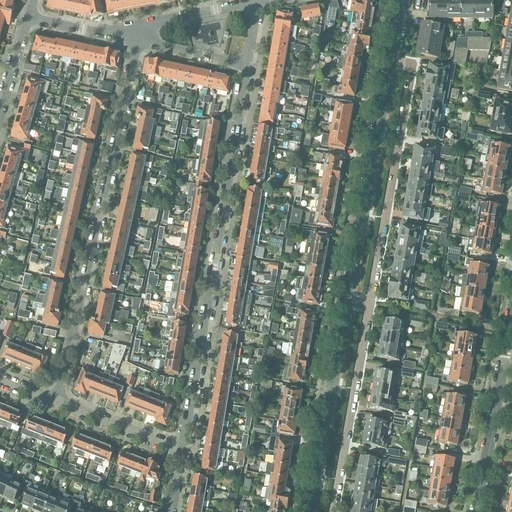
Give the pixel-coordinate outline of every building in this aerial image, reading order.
[(0,0),(0,10),(13,14),(16,4),(15,4),(15,5),(12,4),(0,0)] [(49,0),(48,7),(61,10),(62,0),(49,0)] [(62,0),(61,10),(76,13),(78,0),(62,0)] [(79,0),(78,0),(76,13),(90,16),(89,2),(79,0)] [(98,0),(89,2),(90,16),(90,17),(103,15),(99,0),(98,0)] [(117,0),(105,0),(108,14),(120,12),(117,0)] [(117,0),(120,12),(131,9),(129,0),(117,0)] [(140,0),(129,0),(131,9),(142,7),(140,0)] [(330,0),(328,11),(337,10),(339,11),(336,0),(330,0)] [(352,0),(351,13),(352,13),(373,17),(376,2),(363,0),(352,0)] [(418,47),(417,55),(438,59),(444,28),(446,28),(447,27),(448,24),(448,20),(448,0),(429,0),(430,12),(428,12),(425,24),(422,24),(421,31),(421,32),(423,33),(420,46),(418,46),(418,47)] [(448,0),(448,20),(493,20),(493,0),(448,0)] [(319,7),(301,10),(303,20),(321,17),(320,13),(319,7)] [(277,16),(276,23),(291,26),(292,19),(292,18),(293,10),(287,9),(287,13),(278,12),(278,16),(277,16)] [(0,10),(0,22),(3,23),(9,25),(8,25),(9,26),(13,14),(0,10)] [(328,11),(327,20),(334,21),(337,10),(328,11)] [(352,13),(350,24),(370,28),(370,27),(371,28),(373,17),(352,13)] [(275,31),(274,35),(289,37),(292,38),(293,33),(290,33),(291,26),(276,23),(275,31)] [(350,24),(348,36),(351,37),(370,40),(372,31),(370,31),(370,28),(350,24)] [(511,27),(509,27),(503,58),(511,59),(511,27)] [(457,38),(455,49),(467,51),(468,38),(473,38),(478,38),(482,38),(482,33),(465,32),(465,38),(457,38)] [(274,35),(272,46),(287,49),(294,50),(295,44),(288,43),(289,37),(274,35)] [(33,52),(32,56),(42,58),(43,54),(44,54),(47,38),(36,36),(34,47),(33,51),(33,52)] [(348,36),(346,47),(363,50),(368,51),(370,40),(351,37),(348,36)] [(47,38),(44,54),(52,55),(53,56),(56,41),(56,40),(47,38)] [(52,55),(51,60),(58,61),(59,57),(63,58),(66,43),(56,41),(53,56),(52,55)] [(448,45),(445,59),(452,60),(455,42),(448,41),(448,45)] [(63,58),(62,63),(69,64),(72,65),(76,45),(66,43),(63,58)] [(76,45),(72,65),(75,65),(76,60),(84,62),(87,47),(76,45)] [(272,46),(271,57),(285,60),(287,49),(272,46)] [(87,47),(84,62),(95,64),(97,49),(87,47)] [(346,47),(344,59),(361,62),(361,61),(361,58),(362,58),(363,50),(346,47)] [(97,49),(95,64),(107,66),(110,51),(102,50),(97,49)] [(107,66),(106,71),(117,74),(121,54),(117,53),(110,51),(107,66)] [(271,57),(269,70),(283,72),(285,60),(271,57)] [(511,59),(503,58),(498,88),(511,91),(511,59)] [(339,59),(337,71),(342,71),(358,74),(359,68),(360,67),(361,62),(344,59),(339,59)] [(147,60),(144,74),(148,75),(148,76),(154,77),(157,62),(151,60),(151,61),(147,60)] [(157,62),(154,77),(161,79),(161,82),(165,83),(169,64),(166,64),(166,63),(157,62)] [(169,64),(165,83),(170,84),(170,81),(177,82),(180,67),(169,64)] [(426,72),(425,75),(427,76),(426,78),(441,81),(446,82),(448,82),(452,83),(456,65),(447,64),(447,68),(430,66),(430,68),(428,68),(427,71),(426,72)] [(180,67),(177,82),(185,84),(183,92),(186,92),(187,89),(191,69),(180,67)] [(191,69),(187,89),(191,90),(192,85),(196,86),(197,86),(201,71),(191,69)] [(269,70),(267,81),(281,83),(283,72),(269,70)] [(201,71),(197,86),(203,87),(202,90),(201,96),(206,97),(207,91),(207,88),(210,73),(201,71)] [(340,83),(356,86),(358,74),(342,71),(341,77),(340,83)] [(210,73),(207,88),(217,91),(220,75),(210,73)] [(220,75),(217,91),(228,93),(231,77),(220,75)] [(28,77),(26,85),(27,86),(26,87),(41,91),(42,86),(45,87),(46,82),(28,77)] [(424,80),(424,83),(425,84),(425,87),(427,87),(426,91),(446,94),(447,88),(445,88),(446,82),(441,81),(426,78),(426,79),(424,80)] [(267,81),(265,91),(279,94),(285,95),(286,84),(281,83),(267,81)] [(103,82),(101,91),(113,94),(115,84),(107,83),(103,82)] [(327,85),(326,92),(354,97),(356,86),(340,83),(339,88),(332,87),(332,86),(327,85)] [(302,86),(300,97),(308,98),(310,87),(302,86)] [(26,87),(23,98),(42,103),(42,101),(38,100),(40,93),(41,91),(26,87)] [(265,91),(263,101),(278,104),(279,94),(265,91)] [(424,95),(423,98),(424,100),(424,102),(444,106),(446,106),(447,99),(448,100),(449,95),(446,94),(426,91),(425,94),(424,95)] [(475,92),(474,98),(477,98),(489,100),(490,94),(478,92),(475,92)] [(85,93),(84,98),(92,100),(90,107),(105,110),(106,111),(109,99),(85,93)] [(313,94),(312,101),(321,103),(323,96),(313,94)] [(203,112),(201,117),(206,118),(210,98),(206,97),(204,104),(203,112)] [(23,98),(21,107),(35,111),(37,104),(41,106),(42,103),(23,98)] [(332,100),(329,112),(334,113),(350,116),(351,116),(353,104),(332,100)] [(263,101),(261,111),(276,114),(278,104),(263,101),(263,102),(263,101)] [(422,104),(421,107),(423,109),(422,114),(444,118),(445,114),(443,113),(444,106),(424,102),(424,103),(422,104)] [(494,102),(493,108),(495,109),(494,117),(511,120),(511,105),(507,104),(507,103),(503,103),(494,102)] [(181,112),(182,115),(185,116),(188,113),(189,107),(183,105),(181,112)] [(78,110),(77,115),(99,120),(101,111),(105,111),(105,110),(90,107),(87,106),(86,112),(78,110)] [(139,106),(136,117),(137,118),(137,119),(140,119),(141,119),(151,121),(153,114),(162,116),(163,111),(139,106)] [(21,107),(18,117),(36,122),(37,120),(33,118),(35,111),(21,107)] [(458,115),(458,118),(467,119),(469,110),(463,109),(461,116),(458,115)] [(261,111),(259,122),(274,125),(277,125),(278,121),(275,120),(276,114),(261,111)] [(170,113),(169,121),(171,122),(171,125),(177,127),(178,123),(177,123),(179,115),(170,113)] [(334,113),(331,125),(350,128),(351,119),(349,119),(350,116),(334,113)] [(308,114),(306,120),(309,121),(315,122),(316,115),(308,114)] [(419,118),(419,122),(420,123),(420,125),(440,129),(441,122),(444,122),(444,118),(422,114),(421,117),(419,118)] [(77,115),(76,119),(84,121),(83,125),(97,129),(99,120),(77,115)] [(18,117),(15,127),(29,131),(31,123),(35,125),(36,122),(18,117)] [(490,124),(489,131),(498,132),(497,133),(501,134),(502,133),(511,135),(511,134),(511,120),(494,117),(492,125),(490,124)] [(140,119),(138,129),(160,133),(161,129),(153,127),(154,122),(151,121),(141,119),(140,119)] [(59,121),(56,132),(63,133),(65,123),(59,121)] [(200,121),(198,131),(199,131),(204,132),(219,134),(221,124),(214,123),(212,122),(212,123),(206,122),(200,121)] [(75,129),(74,135),(95,140),(97,129),(83,125),(77,124),(76,129),(75,129)] [(331,125),(329,137),(346,139),(346,140),(347,139),(345,139),(346,136),(348,136),(350,128),(331,125)] [(418,128),(417,131),(418,132),(418,137),(438,141),(438,139),(444,140),(446,130),(440,129),(420,125),(419,127),(418,128)] [(259,126),(257,137),(271,139),(277,140),(278,135),(283,136),(283,135),(289,136),(290,132),(290,131),(259,126)] [(13,128),(11,137),(26,141),(25,144),(25,146),(31,147),(31,146),(32,143),(29,142),(30,137),(28,137),(29,131),(15,127),(14,128),(13,128)] [(138,129),(136,138),(150,141),(151,136),(159,138),(160,133),(138,129)] [(469,129),(468,134),(471,135),(478,136),(483,137),(484,131),(472,129),(469,129)] [(198,135),(197,141),(202,142),(217,145),(219,134),(204,132),(199,131),(198,135)] [(467,134),(466,141),(477,143),(478,142),(478,136),(471,135),(468,134),(467,134)] [(323,136),(321,146),(344,150),(346,140),(346,139),(329,137),(323,136)] [(257,137),(255,148),(274,151),(274,148),(270,147),(271,139),(257,137)] [(136,138),(134,149),(142,151),(143,149),(148,150),(148,152),(154,154),(156,147),(149,145),(150,141),(136,138)] [(73,140),(72,146),(78,148),(77,151),(92,155),(94,144),(86,142),(85,144),(79,143),(80,141),(73,140)] [(196,147),(195,151),(215,155),(217,145),(202,142),(197,141),(196,147)] [(450,141),(449,147),(462,149),(463,143),(450,141)] [(487,149),(486,156),(490,157),(509,160),(510,154),(509,154),(510,148),(497,145),(497,142),(490,141),(489,141),(487,149)] [(8,146),(6,154),(7,154),(6,157),(20,161),(26,163),(29,152),(30,149),(31,147),(25,146),(24,147),(23,150),(8,146)] [(414,152),(413,155),(414,156),(414,159),(434,162),(435,154),(437,155),(438,151),(436,150),(416,147),(415,151),(414,152)] [(255,148),(253,158),(268,161),(269,153),(273,153),(274,151),(255,148)] [(442,148),(440,156),(448,157),(452,158),(453,150),(448,149),(442,148)] [(68,156),(67,160),(89,165),(92,155),(77,151),(76,158),(68,156)] [(195,151),(194,156),(200,157),(199,163),(214,165),(215,155),(195,151)] [(133,153),(131,163),(145,167),(146,162),(152,164),(153,158),(146,156),(146,158),(141,157),(141,155),(133,153)] [(315,153),(314,160),(324,162),(323,166),(341,169),(343,158),(315,153)] [(486,156),(485,164),(486,164),(486,168),(506,172),(507,166),(508,166),(509,160),(490,157),(486,156)] [(6,157),(3,167),(22,172),(22,170),(18,169),(20,161),(6,157)] [(253,158),(251,169),(270,172),(271,170),(266,169),(268,161),(253,158)] [(412,161),(411,165),(413,166),(412,171),(443,176),(444,172),(438,171),(438,170),(439,163),(435,162),(434,162),(414,159),(413,160),(412,161)] [(67,160),(66,165),(74,167),(73,172),(87,175),(89,165),(67,160)] [(193,166),(192,171),(212,174),(214,165),(199,163),(194,162),(193,166)] [(131,163),(128,174),(150,179),(151,174),(143,173),(145,167),(131,163)] [(316,165),(315,170),(323,172),(322,179),(339,182),(341,169),(323,166),(316,165)] [(3,167),(1,176),(15,180),(17,173),(21,175),(22,172),(3,167)] [(486,168),(485,173),(486,173),(485,180),(505,184),(506,178),(504,178),(506,172),(486,168)] [(251,169),(249,180),(256,181),(256,182),(257,182),(257,186),(263,187),(264,183),(265,174),(270,175),(270,172),(251,169)] [(192,171),(192,175),(197,176),(196,182),(195,185),(202,186),(203,183),(204,183),(204,182),(211,184),(212,174),(192,171)] [(409,176),(409,179),(410,180),(410,182),(429,186),(431,180),(436,181),(436,180),(443,181),(443,176),(412,171),(411,175),(409,176)] [(63,175),(62,180),(85,184),(87,175),(73,172),(72,177),(63,175)] [(128,174),(126,184),(140,187),(142,181),(156,185),(156,181),(150,179),(128,174)] [(1,176),(0,179),(0,186),(17,191),(17,188),(13,187),(15,181),(15,180),(1,176)] [(322,179),(320,191),(337,194),(339,182),(322,179)] [(62,180),(61,184),(70,186),(69,193),(82,196),(85,184),(62,180)] [(481,187),(480,192),(501,196),(502,190),(504,190),(505,184),(485,180),(484,180),(483,180),(482,187),(481,187)] [(408,185),(407,188),(408,189),(408,194),(432,198),(434,186),(429,186),(410,182),(409,184),(408,185)] [(126,184),(124,193),(146,198),(147,193),(139,192),(140,187),(126,184)] [(188,195),(187,199),(207,202),(209,192),(203,191),(203,190),(201,190),(202,186),(195,185),(193,196),(188,195)] [(0,186),(0,196),(10,199),(12,192),(16,193),(15,195),(21,197),(21,196),(25,198),(26,194),(22,192),(17,191),(0,186)] [(248,188),(246,200),(265,203),(266,200),(261,199),(263,190),(263,187),(257,186),(256,189),(255,188),(255,189),(248,188)] [(294,186),(293,193),(295,194),(294,199),(301,200),(303,188),(294,186)] [(460,187),(459,194),(470,196),(472,190),(460,187)] [(314,195),(313,202),(316,202),(315,202),(335,206),(337,194),(320,191),(315,190),(314,195)] [(62,198),(61,203),(67,204),(67,205),(66,209),(78,211),(78,210),(79,208),(79,207),(80,207),(82,196),(69,193),(67,199),(62,198)] [(124,193),(122,203),(136,206),(137,201),(145,203),(146,198),(124,193)] [(405,199),(405,202),(406,204),(405,206),(425,209),(427,202),(438,204),(439,200),(432,198),(408,194),(407,197),(405,199)] [(459,194),(458,201),(469,203),(470,196),(459,194)] [(0,196),(0,206),(11,210),(16,211),(20,212),(21,208),(13,206),(15,201),(10,199),(0,196)] [(173,199),(172,205),(182,207),(184,201),(173,199)] [(187,199),(186,204),(192,204),(191,210),(206,213),(207,202),(187,199)] [(246,200),(244,211),(259,214),(260,205),(265,205),(265,203),(246,200)] [(311,208),(310,213),(332,217),(333,213),(334,213),(335,206),(315,202),(314,209),(311,208)] [(122,203),(119,216),(120,216),(120,217),(120,219),(119,221),(132,223),(132,219),(133,219),(134,219),(136,206),(122,203)] [(479,209),(477,216),(479,216),(499,219),(500,214),(498,214),(499,208),(478,204),(477,209),(479,209)] [(0,206),(0,217),(4,219),(7,211),(10,212),(11,210),(0,206)] [(404,208),(403,211),(404,213),(403,217),(428,222),(430,210),(425,209),(405,206),(405,207),(404,208)] [(63,217),(61,227),(75,230),(78,216),(77,216),(77,215),(78,213),(78,211),(66,209),(65,213),(65,214),(64,213),(63,217)] [(151,209),(149,221),(155,222),(157,210),(151,209)] [(185,215),(184,219),(204,222),(206,213),(191,210),(190,215),(185,215)] [(293,210),(290,224),(299,225),(302,211),(293,210)] [(244,211),(243,222),(261,225),(262,222),(257,221),(259,214),(244,211)] [(310,213),(308,227),(317,228),(317,226),(332,228),(334,217),(332,217),(310,213)] [(476,224),(475,228),(495,231),(496,226),(498,226),(499,219),(479,216),(478,225),(476,224)] [(180,218),(179,223),(183,223),(188,224),(187,230),(202,233),(204,222),(184,219),(180,218)] [(117,225),(114,237),(129,240),(131,228),(131,227),(132,223),(119,221),(119,222),(118,225),(117,225)] [(440,221),(439,228),(448,229),(449,223),(440,221)] [(243,222),(241,232),(255,235),(256,226),(261,227),(261,225),(243,222)] [(51,230),(50,235),(73,240),(75,230),(61,227),(60,232),(51,230)] [(399,233),(398,236),(400,238),(399,239),(418,242),(419,234),(421,235),(422,231),(402,227),(401,232),(399,233)] [(475,232),(473,240),(475,240),(494,243),(495,240),(494,239),(495,231),(475,228),(475,232)] [(181,234),(180,239),(201,243),(202,233),(187,230),(186,235),(181,234)] [(301,231),(300,237),(306,238),(305,243),(309,244),(326,247),(327,247),(329,247),(331,236),(315,233),(315,231),(310,230),(310,233),(301,231)] [(241,232),(239,243),(259,247),(259,243),(254,242),(255,235),(241,232)] [(50,235),(49,239),(58,241),(57,245),(71,248),(73,240),(50,235)] [(114,237),(112,249),(134,253),(135,248),(127,247),(129,240),(114,237)] [(271,244),(271,249),(277,250),(281,250),(282,243),(283,239),(272,238),(271,244)] [(180,239),(179,248),(184,249),(185,249),(192,251),(191,256),(198,257),(199,252),(199,251),(201,243),(180,239)] [(397,242),(397,245),(398,246),(397,250),(418,254),(423,255),(424,251),(424,250),(421,249),(423,243),(418,242),(399,239),(399,241),(397,242)] [(469,239),(467,251),(470,252),(491,256),(492,249),(493,250),(494,243),(475,240),(473,240),(469,239)] [(286,247),(285,252),(291,253),(292,249),(293,241),(287,240),(286,247)] [(237,254),(236,259),(244,260),(244,255),(252,256),(256,257),(256,258),(263,259),(265,248),(259,247),(239,243),(238,247),(237,253),(237,254)] [(309,244),(307,256),(325,259),(326,257),(328,257),(329,253),(327,252),(327,250),(326,250),(327,247),(326,247),(309,244)] [(48,249),(47,253),(69,258),(71,248),(57,245),(56,251),(48,249)] [(449,248),(448,255),(460,257),(461,251),(449,248)] [(112,249),(110,258),(124,261),(125,256),(133,258),(134,253),(112,249)] [(178,259),(177,264),(196,268),(198,257),(191,256),(192,251),(185,249),(184,254),(183,260),(178,259)] [(395,256),(394,259),(396,261),(395,262),(414,266),(415,258),(417,258),(418,254),(397,250),(396,255),(395,256)] [(47,253),(46,258),(54,260),(52,266),(66,269),(69,258),(47,253)] [(236,259),(234,270),(254,274),(254,271),(256,262),(251,261),(252,256),(244,255),(244,260),(236,259)] [(448,255),(447,261),(459,263),(460,257),(448,255)] [(307,256),(305,268),(323,271),(323,270),(325,270),(326,265),(325,264),(325,259),(307,256)] [(110,258),(108,267),(129,272),(130,267),(123,265),(124,261),(110,258)] [(465,259),(464,266),(467,267),(467,268),(470,269),(469,276),(488,280),(489,273),(488,273),(489,267),(475,265),(476,261),(465,259)] [(393,265),(393,268),(394,270),(393,274),(414,277),(414,273),(413,273),(414,266),(395,262),(395,264),(393,265)] [(177,264),(176,268),(181,269),(180,275),(195,277),(196,268),(177,264)] [(45,268),(44,275),(51,276),(51,274),(56,275),(56,277),(64,279),(66,269),(52,266),(52,269),(45,268)] [(108,267),(105,277),(120,280),(124,281),(126,282),(127,276),(128,276),(129,272),(108,267)] [(305,268),(303,279),(321,283),(323,271),(305,268)] [(233,281),(247,284),(247,283),(248,276),(253,277),(255,277),(256,274),(254,274),(234,270),(233,281)] [(25,273),(23,283),(29,285),(31,275),(25,273)] [(175,274),(173,284),(193,288),(195,277),(180,275),(175,274)] [(389,280),(388,283),(390,284),(389,285),(410,289),(411,283),(413,283),(417,284),(417,283),(425,284),(425,279),(419,278),(419,279),(414,278),(414,277),(393,274),(393,276),(391,276),(391,279),(389,280)] [(464,275),(462,287),(465,288),(484,291),(486,285),(487,285),(488,280),(469,276),(464,275)] [(265,276),(264,282),(270,283),(275,284),(276,278),(271,277),(265,276)] [(105,277),(103,288),(112,289),(112,288),(117,289),(117,291),(123,292),(125,286),(119,285),(120,280),(105,277)] [(297,278),(295,289),(297,290),(301,291),(318,294),(319,290),(320,290),(321,283),(303,279),(297,278)] [(43,279),(42,285),(48,287),(47,290),(61,293),(63,283),(55,281),(54,283),(49,282),(50,280),(43,279)] [(443,279),(442,289),(449,290),(451,281),(443,279)] [(233,281),(231,292),(250,295),(250,293),(246,292),(247,284),(233,281)] [(166,283),(164,293),(172,294),(177,295),(191,297),(193,288),(173,284),(166,283)] [(387,288),(387,291),(388,292),(388,295),(390,295),(389,298),(409,302),(410,298),(408,297),(410,289),(389,285),(389,287),(387,288)] [(462,287),(460,299),(461,299),(462,300),(464,300),(484,303),(485,297),(483,297),(484,291),(465,288),(462,287)] [(37,295),(36,299),(59,304),(61,293),(47,290),(46,296),(37,295)] [(297,290),(295,301),(297,301),(318,305),(319,302),(321,302),(322,295),(320,295),(321,294),(318,294),(301,291),(297,290)] [(103,292),(100,303),(114,306),(115,301),(121,303),(122,296),(116,295),(116,297),(111,295),(111,294),(103,292)] [(231,292),(229,303),(243,306),(250,307),(252,296),(250,295),(231,292)] [(10,294),(8,304),(15,305),(17,295),(10,294)] [(172,294),(170,304),(175,305),(190,307),(191,297),(177,295),(172,294)] [(36,299),(35,304),(37,304),(43,306),(42,311),(45,311),(60,315),(60,314),(57,313),(59,304),(36,299)] [(461,300),(459,312),(480,315),(481,309),(483,309),(484,303),(464,300),(462,300),(461,299),(461,300)] [(414,301),(413,308),(427,310),(429,304),(414,301)] [(100,303),(98,313),(119,318),(120,313),(112,312),(114,306),(100,303)] [(229,303),(227,314),(246,317),(248,317),(250,307),(243,306),(229,303)] [(170,307),(168,317),(173,318),(186,320),(187,316),(188,317),(190,307),(175,305),(170,304),(170,307)] [(19,310),(17,317),(28,320),(30,313),(25,311),(26,307),(20,306),(19,310)] [(296,309),(295,315),(296,315),(295,321),(313,324),(315,325),(317,313),(296,309)] [(38,316),(37,321),(58,326),(61,315),(60,315),(45,311),(44,318),(38,316)] [(93,320),(92,322),(107,325),(109,325),(110,320),(118,322),(119,318),(98,313),(96,321),(93,320)] [(227,314),(225,325),(230,325),(229,326),(231,326),(231,329),(239,331),(239,327),(244,328),(246,320),(246,317),(227,314)] [(166,327),(165,331),(185,334),(187,324),(185,324),(186,320),(173,318),(171,326),(166,326),(166,327)] [(411,318),(410,326),(422,328),(423,321),(411,318)] [(383,325),(382,331),(384,332),(383,332),(383,333),(401,336),(401,335),(404,336),(405,335),(406,334),(406,333),(407,332),(407,331),(407,330),(407,329),(407,328),(406,328),(406,327),(405,327),(406,323),(386,320),(385,325),(383,325)] [(91,321),(88,333),(104,336),(107,325),(92,322),(91,321)] [(296,322),(294,333),(312,336),(313,328),(312,327),(313,324),(295,321),(296,322)] [(8,322),(3,336),(8,339),(14,324),(8,322)] [(436,322),(435,329),(446,331),(448,324),(436,322)] [(224,332),(223,343),(242,347),(242,345),(237,344),(238,335),(239,331),(231,329),(230,333),(228,333),(224,332)] [(48,330),(47,337),(55,338),(56,339),(57,332),(48,330)] [(165,331),(164,336),(169,337),(168,343),(184,345),(185,334),(165,331)] [(291,332),(290,337),(293,338),(292,345),(310,348),(312,336),(294,333),(291,332)] [(381,338),(380,344),(381,344),(381,345),(381,346),(399,349),(401,349),(403,349),(405,336),(404,336),(401,335),(401,336),(383,333),(382,338),(381,338)] [(454,333),(453,338),(457,339),(456,345),(456,346),(476,349),(477,343),(475,343),(476,337),(454,333)] [(7,343),(2,357),(13,362),(18,348),(21,342),(16,340),(13,346),(7,343)] [(162,347),(162,351),(182,355),(184,345),(168,343),(168,348),(162,347)] [(223,343),(221,355),(234,357),(236,349),(241,350),(242,347),(223,343)] [(18,348),(13,362),(23,366),(30,346),(26,344),(24,350),(18,348)] [(109,357),(107,363),(111,365),(111,364),(112,362),(120,364),(121,360),(124,353),(126,347),(125,348),(113,346),(114,344),(113,344),(112,347),(109,357)] [(289,344),(287,356),(290,357),(308,360),(310,348),(292,345),(289,344)] [(30,346),(23,366),(33,370),(38,356),(39,356),(40,352),(41,353),(42,350),(36,348),(30,346)] [(379,351),(378,357),(379,357),(379,358),(396,361),(399,362),(401,349),(399,349),(381,346),(380,350),(380,351),(379,351)] [(453,353),(452,357),(472,361),(473,355),(475,355),(476,349),(456,346),(455,354),(453,353)] [(160,351),(159,356),(161,356),(166,357),(165,362),(181,364),(182,355),(162,351),(160,351)] [(34,370),(32,374),(42,378),(50,356),(48,355),(41,353),(40,352),(39,356),(38,356),(33,370),(34,370)] [(221,355),(219,365),(237,369),(238,367),(233,366),(234,357),(221,355)] [(286,364),(286,368),(288,368),(289,368),(306,372),(307,367),(309,367),(310,361),(308,360),(290,357),(289,364),(286,364)] [(452,357),(452,361),(453,361),(452,370),(471,373),(472,367),(471,367),(472,361),(452,357)] [(156,360),(155,370),(164,372),(179,374),(181,364),(165,362),(156,360)] [(405,362),(404,368),(415,370),(416,364),(405,362)] [(219,366),(217,376),(231,379),(232,371),(237,372),(237,369),(219,365),(219,366)] [(285,372),(284,379),(304,383),(305,372),(306,372),(289,368),(288,368),(287,373),(285,372)] [(83,369),(75,390),(85,394),(86,390),(92,376),(93,373),(83,369)] [(403,370),(402,377),(413,379),(414,372),(403,370)] [(448,377),(447,381),(448,381),(468,385),(469,379),(470,379),(471,373),(452,370),(451,377),(448,376),(448,377)] [(104,375),(96,394),(107,398),(112,384),(107,382),(110,372),(105,371),(104,375)] [(375,378),(374,384),(392,387),(394,387),(396,374),(377,371),(376,372),(374,378),(375,378)] [(92,376),(86,390),(96,394),(104,375),(99,374),(97,378),(92,376)] [(217,378),(215,387),(235,390),(235,388),(230,387),(231,380),(231,379),(217,376),(217,378)] [(129,377),(126,384),(132,386),(135,379),(129,377)] [(427,377),(426,384),(433,385),(437,386),(439,380),(427,377)] [(112,384),(107,398),(118,403),(123,389),(117,386),(119,380),(115,378),(112,384)] [(262,380),(261,387),(271,389),(272,382),(262,380)] [(372,396),(390,400),(392,400),(393,394),(391,394),(392,387),(374,384),(373,384),(372,390),(373,390),(373,391),(372,396)] [(213,401),(213,403),(220,404),(221,399),(228,401),(230,392),(234,393),(235,390),(215,387),(215,390),(213,398),(213,401)] [(282,387),(281,393),(284,394),(283,399),(299,402),(299,401),(300,401),(302,390),(282,387)] [(131,392),(125,405),(137,410),(142,395),(145,390),(140,388),(137,394),(131,392)] [(442,392),(440,401),(446,402),(445,407),(465,411),(466,405),(464,404),(465,398),(452,396),(453,392),(441,389),(440,391),(442,392)] [(142,395),(137,410),(146,413),(154,393),(149,392),(147,397),(142,395)] [(154,393),(146,413),(157,417),(162,403),(157,401),(159,395),(154,393)] [(371,396),(370,403),(371,403),(371,404),(370,409),(391,412),(393,413),(394,408),(389,407),(390,400),(372,396),(371,396)] [(211,412),(211,415),(230,418),(231,415),(226,414),(227,406),(228,403),(228,401),(221,399),(220,404),(213,403),(211,412)] [(283,399),(281,411),(299,414),(301,405),(298,405),(299,402),(283,399)] [(157,418),(156,421),(166,425),(174,404),(164,400),(162,403),(157,417),(157,418)] [(0,416),(0,425),(1,427),(6,428),(13,410),(4,407),(0,416)] [(442,415),(441,419),(461,422),(462,417),(464,417),(465,411),(445,407),(444,415),(442,415)] [(13,410),(6,428),(10,430),(18,433),(19,428),(17,427),(20,422),(21,420),(20,420),(23,414),(13,410)] [(275,415),(274,421),(296,425),(296,424),(295,424),(295,421),(298,422),(299,414),(281,411),(280,416),(275,415)] [(396,412),(395,419),(405,421),(411,422),(412,416),(407,415),(407,413),(396,412)] [(209,423),(209,426),(223,428),(224,426),(225,420),(230,421),(230,418),(211,415),(209,423)] [(23,429),(21,434),(33,439),(36,432),(40,421),(31,417),(29,423),(28,423),(27,425),(28,425),(26,430),(23,429)] [(395,419),(393,425),(404,427),(405,421),(395,419)] [(441,419),(441,423),(443,423),(441,431),(460,434),(461,432),(461,428),(460,428),(461,422),(441,419)] [(366,425),(365,433),(385,437),(386,429),(390,430),(391,424),(368,420),(367,425),(366,425)] [(36,432),(33,439),(37,440),(43,442),(44,438),(50,424),(40,421),(36,432)] [(273,421),(271,434),(280,436),(280,433),(294,436),(294,432),(296,425),(274,421),(273,421)] [(44,438),(43,442),(52,446),(59,428),(50,424),(44,438)] [(208,432),(207,437),(226,440),(226,437),(222,436),(223,430),(223,428),(209,426),(208,432)] [(59,428),(52,446),(56,448),(58,443),(64,445),(66,439),(66,440),(67,438),(69,432),(59,428)] [(437,437),(436,442),(448,444),(457,446),(458,440),(459,441),(460,434),(441,431),(440,438),(437,437)] [(365,433),(363,440),(364,441),(363,445),(379,448),(378,454),(398,457),(399,452),(391,450),(392,445),(388,444),(389,438),(385,437),(365,433)] [(74,443),(72,448),(78,450),(76,455),(80,457),(87,439),(77,435),(75,441),(74,441),(74,442),(74,443)] [(206,440),(205,448),(219,450),(221,443),(221,442),(225,442),(226,440),(207,437),(206,440)] [(269,447),(268,452),(274,453),(290,456),(292,444),(279,442),(279,439),(279,438),(270,437),(270,440),(269,447)] [(87,439),(80,457),(83,458),(85,454),(91,456),(96,442),(87,439)] [(416,439),(415,446),(426,448),(428,441),(416,439)] [(96,442),(91,456),(95,458),(94,463),(98,464),(105,446),(96,442)] [(105,446),(98,464),(102,466),(104,461),(110,463),(112,457),(112,458),(113,456),(112,456),(115,450),(105,446)] [(415,446),(414,452),(425,454),(426,448),(415,446)] [(205,451),(203,458),(222,462),(223,459),(224,459),(225,451),(219,450),(205,448),(205,451)] [(8,461),(5,467),(9,470),(16,455),(11,453),(10,456),(8,461)] [(120,461),(118,466),(123,468),(121,473),(126,475),(128,470),(133,457),(123,453),(121,459),(120,459),(120,460),(120,461)] [(268,456),(267,463),(272,464),(288,467),(290,456),(274,453),(274,457),(268,456)] [(235,459),(235,463),(237,464),(237,466),(242,467),(244,456),(236,454),(235,459)] [(359,463),(358,470),(377,474),(378,466),(385,468),(385,464),(406,467),(405,467),(406,461),(376,456),(375,460),(361,457),(360,464),(359,463)] [(434,456),(433,461),(436,461),(435,468),(454,472),(455,466),(453,466),(455,459),(448,458),(434,456)] [(128,470),(126,475),(130,477),(132,472),(137,474),(142,460),(133,457),(128,470)] [(203,461),(202,469),(205,470),(204,474),(210,475),(211,471),(216,472),(216,471),(222,472),(223,464),(222,464),(222,462),(203,458),(203,461)] [(142,460),(137,474),(141,475),(139,481),(145,483),(146,480),(147,478),(153,461),(148,459),(147,462),(142,460)] [(153,461),(147,478),(154,480),(158,482),(164,468),(156,465),(157,462),(153,461)] [(267,463),(264,475),(270,476),(287,479),(288,474),(287,473),(288,467),(272,464),(267,463)] [(68,468),(67,472),(73,474),(74,470),(75,468),(69,465),(68,468)] [(431,476),(430,480),(450,484),(452,478),(453,478),(454,472),(435,468),(434,469),(432,469),(431,476)] [(358,470),(356,476),(358,476),(357,484),(374,487),(375,486),(379,486),(380,481),(376,480),(377,474),(358,470)] [(194,476),(192,487),(211,491),(211,488),(207,487),(208,479),(210,479),(210,475),(204,474),(203,478),(201,477),(200,476),(200,477),(194,476)] [(29,480),(27,485),(30,487),(31,487),(33,482),(33,481),(35,477),(31,475),(29,480)] [(270,476),(268,489),(271,489),(285,491),(286,483),(286,482),(286,480),(287,479),(270,476)] [(1,477),(0,479),(0,495),(4,498),(11,482),(1,477)] [(11,482),(4,498),(8,500),(14,503),(21,486),(16,484),(17,480),(16,480),(13,478),(11,482)] [(427,480),(427,485),(429,485),(428,492),(448,495),(450,496),(451,490),(449,490),(450,484),(430,480),(427,480)] [(29,489),(22,506),(33,510),(40,493),(43,486),(33,482),(31,487),(30,487),(29,489)] [(40,493),(33,510),(37,511),(44,511),(50,497),(44,495),(49,484),(48,484),(45,482),(43,486),(40,493)] [(90,484),(88,490),(95,493),(98,487),(90,484)] [(354,488),(353,496),(372,499),(374,487),(357,484),(356,489),(354,488)] [(192,487),(190,498),(204,501),(209,502),(210,493),(211,491),(192,487)] [(266,489),(265,500),(269,500),(271,501),(288,504),(290,492),(285,491),(271,489),(268,489),(267,489),(266,489)] [(50,497),(44,511),(56,511),(61,502),(64,495),(65,492),(60,490),(56,500),(50,497)] [(139,494),(138,498),(143,500),(149,502),(156,504),(158,492),(150,491),(150,495),(144,494),(139,493),(139,494)] [(422,499),(421,504),(433,506),(433,508),(437,508),(437,506),(446,508),(447,502),(448,502),(450,496),(448,495),(428,492),(426,492),(425,499),(422,499)] [(229,494),(227,505),(235,506),(237,496),(229,494)] [(61,502),(56,511),(69,511),(71,506),(72,504),(71,503),(73,498),(64,495),(61,502)] [(353,496),(352,501),(353,502),(352,509),(369,511),(372,499),(353,496)] [(190,499),(188,509),(202,511),(212,511),(213,511),(207,510),(203,509),(204,501),(190,498),(190,499)] [(270,505),(268,511),(284,511),(285,511),(287,511),(288,504),(271,501),(270,505)] [(405,501),(404,507),(416,509),(417,502),(405,501)]
